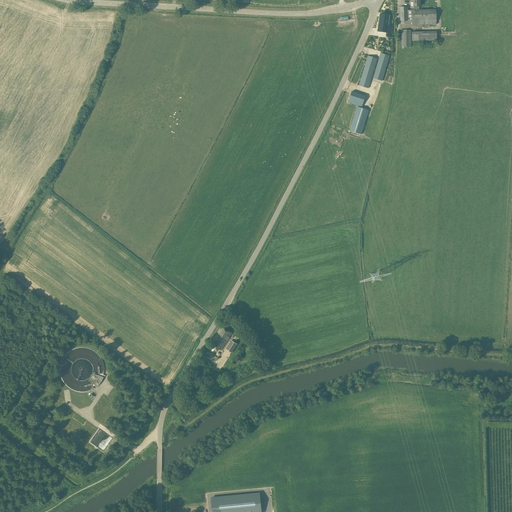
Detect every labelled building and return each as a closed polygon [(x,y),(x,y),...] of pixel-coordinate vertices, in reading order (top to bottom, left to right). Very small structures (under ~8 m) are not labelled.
[(420,6),(419,0),(413,0),(413,2),(411,2),(411,6),(414,6),(414,10),(411,10),(412,25),(437,24),(436,9),(419,9),(419,6),(420,6)] [(408,21),(408,6),(400,7),(400,21),(408,21)] [(389,15),(380,14),(378,31),(386,32),(386,35),(391,36),(392,26),(388,25),(389,15)] [(411,46),(411,30),(401,31),(401,47),(411,46)] [(439,31),(414,31),(414,41),(439,40),(439,31)] [(389,56),(381,53),(373,79),(382,81),(389,56)] [(377,58),(368,56),(359,85),(368,88),(377,58)] [(366,95),(352,91),(348,103),(362,106),(366,95)] [(369,110),(357,107),(349,130),(361,134),(369,110)] [(232,333),(222,327),(211,343),(221,350),(232,333)] [(237,344),(231,340),(226,349),(232,353),(237,344)] [(103,377),(94,374),(90,379),(96,387),(99,385),(102,381),(103,377)] [(260,511),(259,493),(214,497),(215,511),(260,511)]
